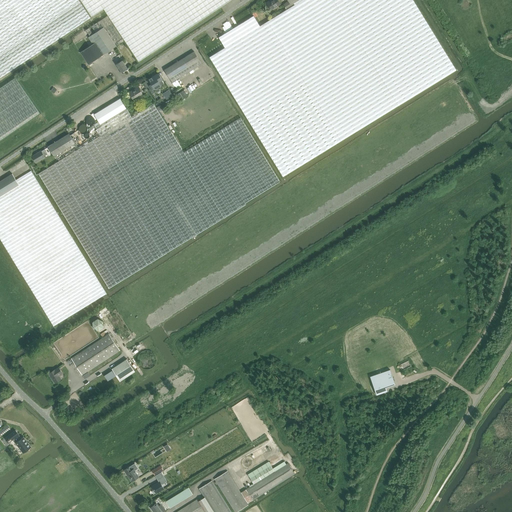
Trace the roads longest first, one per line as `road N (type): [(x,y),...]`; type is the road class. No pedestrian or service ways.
road 1 (unclassified): [(0,166),(247,0)]
road 2 (unknown): [(367,511),(385,460),(484,335),(511,261)]
road 3 (unclassified): [(128,511),(0,369)]
